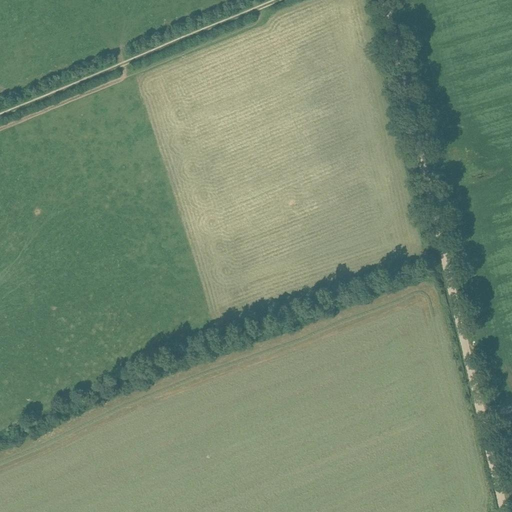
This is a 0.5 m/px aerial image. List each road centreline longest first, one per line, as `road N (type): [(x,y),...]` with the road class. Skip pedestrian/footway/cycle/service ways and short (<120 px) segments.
road 1 (track): [(505,511),(387,0)]
road 2 (unknown): [(0,113),(274,0)]
